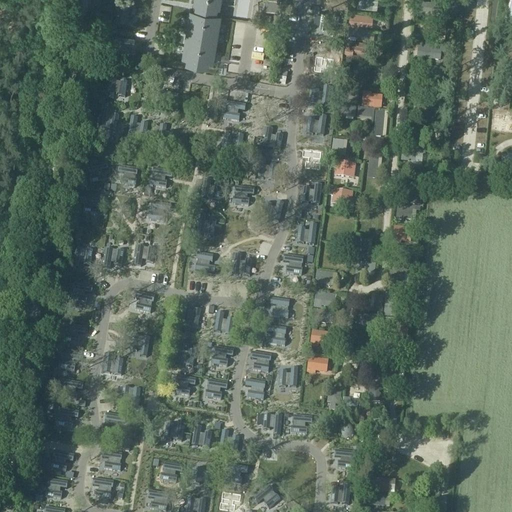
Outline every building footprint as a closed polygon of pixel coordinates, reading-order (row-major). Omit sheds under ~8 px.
[(193,0),(193,1),(195,2),(194,6),(194,10),(216,14),(216,11),(217,6),(220,6),(220,0),(193,0)] [(274,0),(264,0),(264,10),(282,12),(284,1),(278,0),(274,0)] [(378,0),(357,0),(357,7),(377,9),(378,0)] [(450,0),(430,0),(429,13),(449,15),(450,0)] [(119,1),(116,21),(123,22),(124,15),(128,16),(127,19),(134,20),(135,13),(137,5),(137,4),(130,3),(130,4),(126,3),(126,2),(119,1)] [(191,9),(183,57),(188,58),(187,64),(197,66),(206,67),(207,61),(212,62),(213,56),(220,14),(216,14),(194,10),(191,9)] [(321,11),(319,27),(326,28),(326,26),(330,27),(329,33),(336,34),(339,15),(332,14),(332,15),(328,14),(329,13),(321,11)] [(372,25),(373,14),(350,12),(349,26),(358,26),(358,24),(372,25)] [(427,21),(425,35),(439,37),(439,40),(444,41),(444,37),(446,23),(427,21)] [(348,29),(346,38),(369,42),(370,33),(348,29)] [(113,46),(112,53),(128,55),(129,48),(127,48),(128,44),(134,45),(135,38),(115,35),(114,42),(115,42),(114,46),(113,46)] [(347,43),(345,56),(353,57),(353,55),(366,57),(368,47),(347,43)] [(418,45),(416,59),(439,62),(440,54),(444,54),(445,49),(418,45)] [(313,66),(311,79),(330,81),(332,68),(313,66)] [(421,67),(421,70),(429,70),(428,86),(437,87),(438,74),(441,74),(441,69),(429,68),(421,67)] [(109,80),(107,100),(113,101),(114,94),(118,94),(118,97),(125,98),(127,83),(120,82),(116,82),(116,81),(109,80)] [(419,86),(419,98),(422,98),(438,99),(439,87),(437,87),(428,86),(419,86)] [(312,91),(310,107),(317,108),(317,107),(321,107),(321,108),(328,109),(331,89),(324,88),(323,94),(319,94),(319,92),(312,91)] [(157,102),(156,110),(171,112),(173,105),(171,105),(171,101),(178,102),(179,95),(159,92),(158,99),(159,99),(158,103),(157,102)] [(363,92),(362,107),(381,108),(382,96),(370,96),(371,93),(363,92)] [(224,113),(223,120),(239,123),(240,116),(238,115),(238,111),(245,112),(246,105),(227,102),(225,109),(226,109),(225,113),(224,113)] [(338,116),(355,117),(356,108),(339,106),(338,116)] [(414,107),(413,117),(435,119),(436,109),(414,107)] [(374,110),(358,108),(357,119),(373,121),(374,110)] [(102,109),(99,128),(106,130),(106,128),(110,129),(109,131),(116,132),(119,116),(112,114),(112,117),(108,116),(109,110),(102,109)] [(387,114),(376,113),(374,136),(384,137),(387,114)] [(131,117),(128,137),(135,138),(135,137),(139,138),(139,139),(146,140),(148,124),(141,123),(141,125),(137,125),(138,118),(131,117)] [(308,120),(306,135),(313,136),(313,135),(317,136),(317,137),(324,138),(327,118),(320,117),(319,123),(315,123),(315,121),(308,120)] [(160,126),(157,146),(164,147),(164,146),(168,147),(168,148),(174,149),(177,133),(170,132),(170,134),(166,133),(167,127),(160,126)] [(428,129),(409,126),(407,136),(427,139),(428,129)] [(266,129),(263,149),(269,150),(270,149),(273,149),(273,150),(281,151),(283,137),(276,135),(275,137),(272,137),(273,130),(266,129)] [(225,137),(222,153),(229,154),(229,153),(233,154),(240,156),(244,136),(237,135),(236,141),(232,140),(232,138),(225,137)] [(346,142),(334,140),(332,155),(344,156),(346,142)] [(406,163),(422,164),(423,153),(407,152),(406,163)] [(379,155),(371,155),(369,178),(377,179),(379,155)] [(259,160),(257,178),(264,179),(268,179),(268,181),(275,182),(277,167),(270,166),(270,168),(266,167),(267,161),(259,160)] [(107,163),(87,167),(89,174),(90,178),(89,178),(91,185),(106,182),(105,175),(103,175),(102,171),(108,170),(107,163)] [(334,163),(333,169),(337,170),(336,176),(350,178),(352,165),(334,163)] [(119,166),(117,173),(124,174),(123,179),(121,178),(120,185),(136,188),(137,181),(136,181),(136,176),(137,176),(138,169),(119,166)] [(151,180),(150,187),(166,189),(167,183),(165,182),(165,178),(172,179),(173,172),(153,169),(152,176),(153,176),(152,180),(151,180)] [(204,179),(201,199),(208,200),(208,199),(212,200),(212,201),(219,202),(221,186),(214,185),(214,187),(210,187),(211,181),(204,179)] [(303,189),(302,203),(308,204),(312,204),(312,205),(319,206),(322,186),(314,185),(313,192),(310,191),(310,189),(303,189)] [(420,206),(421,185),(409,185),(408,206),(420,206)] [(233,198),(232,205),(248,207),(249,200),(247,200),(247,195),(254,196),(254,189),(235,187),(234,194),(235,194),(234,198),(233,198)] [(330,189),(329,196),(333,196),(332,203),(347,205),(348,192),(330,189)] [(84,207),(83,214),(98,216),(99,209),(97,209),(98,204),(104,205),(106,199),(85,196),(84,202),(85,203),(85,207),(84,207)] [(265,204),(261,219),(268,221),(268,220),(272,221),(279,223),(284,204),(277,202),(275,208),(272,207),(272,205),(265,204)] [(149,214),(148,221),(164,223),(165,216),(163,216),(164,212),(170,213),(171,206),(151,203),(150,210),(151,210),(150,214),(149,214)] [(420,208),(396,207),(396,219),(419,220),(420,208)] [(199,215),(196,234),(203,236),(203,235),(207,236),(207,237),(214,238),(216,222),(209,221),(209,223),(205,222),(206,216),(199,215)] [(378,236),(380,218),(365,216),(363,234),(378,236)] [(298,228),(296,243),(303,244),(307,244),(307,245),(314,246),(317,226),(310,225),(309,232),(305,231),(305,229),(298,228)] [(410,243),(411,228),(394,227),(393,243),(401,244),(401,242),(410,243)] [(372,241),(360,239),(357,261),(369,262),(372,241)] [(137,246),(134,266),(141,268),(142,261),(146,261),(146,263),(153,265),(155,249),(148,248),(148,249),(144,248),(144,247),(137,246)] [(75,248),(72,268),(79,269),(80,263),(84,264),(83,266),(90,267),(93,251),(86,250),(86,251),(82,250),(82,249),(75,248)] [(106,248),(103,268),(110,269),(111,263),(115,264),(115,266),(122,267),(124,251),(117,250),(117,251),(113,250),(113,249),(106,248)] [(414,264),(415,251),(393,249),(391,264),(403,265),(403,263),(414,264)] [(196,266),(195,272),(215,275),(215,269),(209,268),(210,263),(212,263),(213,257),(197,255),(197,261),(197,262),(197,266),(196,266)] [(234,256),(232,276),(239,276),(239,275),(243,276),(243,277),(249,278),(251,263),(245,262),(244,264),(240,263),(241,257),(234,256)] [(284,256),(283,263),(289,263),(289,267),(286,267),(285,274),(301,276),(302,269),(301,269),(302,265),(303,265),(304,258),(284,256)] [(376,265),(357,262),(355,273),(375,275),(376,265)] [(394,266),(392,284),(404,285),(405,267),(394,266)] [(315,281),(315,287),(322,288),(323,285),(331,286),(333,274),(317,271),(315,281)] [(71,295),(70,302),(86,305),(87,298),(85,298),(86,294),(92,295),(93,287),(73,284),(72,292),(73,292),(72,296),(71,295)] [(135,292),(133,299),(140,301),(139,305),(137,304),(135,311),(150,315),(152,308),(151,308),(152,304),(153,304),(155,297),(135,292)] [(395,317),(397,294),(385,293),(384,317),(395,317)] [(368,309),(368,312),(382,313),(384,297),(381,296),(372,295),(370,309),(368,309)] [(336,298),(315,296),(314,306),(335,308),(336,298)] [(270,299),(269,306),(276,307),(275,311),(273,310),(272,317),(288,320),(289,313),(288,313),(288,308),(289,308),(290,302),(270,299)] [(184,304),(180,324),(187,325),(187,324),(191,325),(191,326),(198,327),(201,311),(194,310),(194,312),(189,311),(191,305),(184,304)] [(332,325),(334,312),(314,310),(311,325),(319,326),(320,323),(332,325)] [(217,314),(214,333),(221,334),(221,333),(226,333),(225,334),(232,335),(234,320),(228,319),(227,321),(223,321),(224,315),(217,314)] [(379,318),(363,317),(362,327),(378,328),(379,318)] [(385,322),(385,329),(388,330),(388,337),(408,339),(409,324),(385,322)] [(64,336),(63,343),(79,345),(80,338),(78,338),(78,334),(84,335),(86,328),(66,325),(65,332),(66,332),(65,336),(64,336)] [(267,327),(266,334),(273,335),(272,338),(270,338),(269,345),(285,347),(286,340),(284,340),(285,336),(286,336),(287,329),(267,327)] [(329,347),(331,334),(313,331),(310,347),(318,348),(318,345),(329,347)] [(133,335),(131,351),(137,352),(137,350),(141,351),(140,357),(147,358),(150,339),(143,338),(139,337),(139,336),(133,335)] [(386,341),(385,350),(403,352),(404,343),(386,341)] [(179,345),(175,363),(183,365),(183,364),(187,365),(186,367),(193,368),(196,351),(189,350),(189,353),(185,352),(186,346),(179,345)] [(212,358),(211,365),(227,368),(228,361),(226,361),(226,357),(232,358),(234,350),(214,347),(213,354),(214,355),(213,359),(212,358)] [(379,351),(364,350),(363,358),(378,360),(379,351)] [(59,363),(58,370),(74,373),(75,366),(73,366),(74,362),(80,363),(81,355),(61,352),(60,360),(61,360),(60,364),(59,363)] [(253,352),(251,359),(258,360),(258,364),(256,364),(255,371),(270,373),(271,366),(270,366),(271,362),(272,363),(273,355),(253,352)] [(106,354),(103,374),(110,375),(110,374),(114,375),(114,376),(121,377),(123,361),(116,360),(116,362),(112,362),(113,355),(106,354)] [(326,373),(328,361),(308,358),(307,373),(315,374),(316,372),(326,373)] [(403,367),(384,365),(383,376),(401,378),(403,367)] [(280,372),(279,387),(286,388),(286,387),(289,387),(289,388),(297,388),(298,369),(290,369),(290,375),(286,375),(287,372),(280,372)] [(175,388),(173,395),(189,397),(190,390),(188,390),(189,386),(195,387),(196,380),(177,377),(176,384),(175,388)] [(206,392),(205,398),(221,401),(222,394),(220,394),(221,390),(227,391),(228,383),(208,380),(207,387),(208,388),(207,392),(206,392)] [(246,380),(245,387),(251,388),(251,392),(249,392),(247,399),(263,401),(264,394),(263,394),(264,390),(265,390),(266,384),(246,380)] [(61,392),(60,399),(76,402),(77,395),(75,394),(76,390),(82,391),(83,384),(63,381),(62,388),(63,388),(62,392),(61,392)] [(380,401),(378,387),(369,388),(370,402),(380,401)] [(123,388),(121,404),(128,405),(128,402),(132,403),(132,409),(139,409),(141,390),(134,390),(130,390),(130,388),(123,388)] [(341,393),(328,391),(327,404),(339,405),(341,393)] [(345,400),(345,407),(356,408),(357,401),(345,400)] [(57,420),(56,427),(72,430),(73,423),(71,422),(71,419),(78,420),(79,413),(59,409),(58,416),(58,420),(57,420)] [(104,425),(103,432),(119,435),(120,428),(118,427),(118,423),(125,424),(126,417),(106,414),(105,421),(106,421),(105,425),(104,425)] [(263,416),(262,431),(269,432),(269,430),(273,430),(272,436),(279,437),(281,417),(274,416),(274,417),(270,417),(270,416),(263,416)] [(292,427),(291,434),(307,436),(307,429),(305,429),(306,425),(312,425),(312,418),(294,417),(293,424),(294,424),(293,428),(292,427)] [(383,435),(379,420),(370,423),(375,438),(383,435)] [(166,424),(164,440),(171,441),(171,440),(175,441),(182,442),(185,423),(178,422),(177,428),(173,428),(173,425),(166,424)] [(339,430),(341,435),(342,437),(345,439),(349,439),(354,437),(355,433),(355,429),(352,425),(348,423),(344,423),(341,426),(339,430)] [(194,427),(191,446),(198,448),(198,447),(202,448),(202,449),(209,450),(212,434),(205,433),(204,435),(200,434),(201,428),(194,427)] [(222,430),(219,450),(226,451),(226,450),(230,451),(230,452),(237,453),(239,437),(233,436),(232,438),(228,438),(229,431),(222,430)] [(104,451),(103,458),(109,460),(109,463),(107,463),(106,470),(121,473),(122,466),(121,465),(122,462),(123,462),(124,455),(104,451)] [(336,451),(335,458),(341,458),(340,462),(338,462),(337,469),(353,471),(354,464),(353,464),(354,460),(355,453),(336,451)] [(51,455),(48,470),(68,473),(71,457),(51,455)] [(161,475),(160,482),(176,484),(177,477),(175,477),(176,473),(182,474),(183,467),(164,464),(162,471),(163,471),(162,475),(161,475)] [(226,477),(225,484),(241,486),(242,479),(240,479),(241,475),(247,476),(248,469),(228,466),(227,473),(228,473),(227,477),(226,477)] [(195,468),(193,484),(199,485),(200,482),(204,483),(203,489),(210,490),(213,471),(206,470),(202,470),(202,469),(195,468)] [(94,479),(93,486),(99,487),(98,491),(97,491),(96,498),(110,500),(112,493),(111,493),(111,489),(113,489),(114,482),(94,479)] [(368,479),(367,490),(393,493),(395,482),(368,479)] [(46,491),(45,498),(61,500),(62,493),(60,493),(61,489),(67,490),(68,483),(48,480),(47,487),(48,487),(47,491),(46,491)] [(332,494),(330,504),(337,505),(337,504),(341,505),(348,506),(351,486),(344,485),(343,492),(339,491),(339,489),(333,488),(332,488),(332,494)] [(269,487),(253,500),(258,505),(263,501),(266,504),(264,505),(269,511),(280,501),(276,495),(275,496),(273,493),(274,492),(269,487)] [(213,491),(210,507),(232,511),(235,495),(213,491)] [(149,492),(147,499),(154,500),(153,504),(151,504),(150,511),(157,511),(165,511),(166,506),(165,506),(165,502),(167,502),(168,495),(149,492)] [(390,507),(391,498),(365,496),(364,509),(368,509),(368,505),(390,507)] [(188,498),(186,511),(204,511),(206,501),(199,500),(199,501),(195,500),(195,499),(188,498)]
